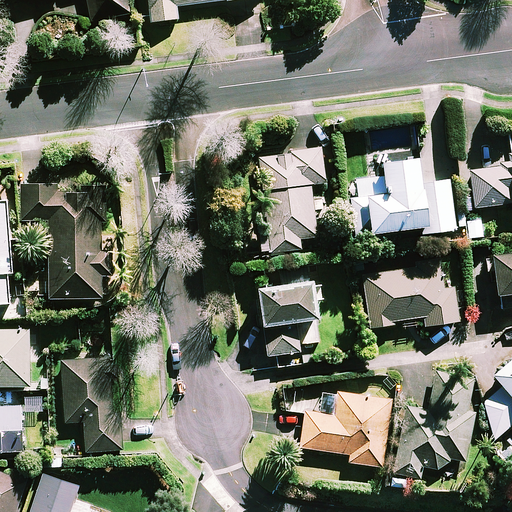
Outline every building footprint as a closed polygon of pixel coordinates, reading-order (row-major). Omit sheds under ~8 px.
[(87,0),(91,19),(130,11),(127,0),(87,0)] [(145,0),(148,21),(178,18),(176,4),(218,0),(145,0)] [(243,225),(246,254),(254,254),(254,257),(284,254),(284,250),(301,249),(300,237),(317,235),(311,183),(325,181),(322,147),(266,152),(273,222),(243,225)] [(511,202),(511,151),(511,155),(511,164),(470,171),(475,208),(511,202)] [(421,182),(418,155),(383,159),(387,193),(351,197),(355,233),(429,224),(430,231),(456,228),(450,179),(421,182)] [(57,184),(21,184),(22,220),(48,219),(50,297),(102,296),(102,274),(113,274),(113,253),(101,253),(101,219),(107,219),(106,186),(57,187),(57,184)] [(0,303),(8,303),(7,270),(11,270),(8,201),(0,200),(0,303)] [(46,249),(26,248),(26,263),(46,263),(46,249)] [(493,260),(486,261),(487,273),(495,271),(500,308),(511,306),(511,250),(493,253),(493,260)] [(443,290),(439,258),(416,261),(416,267),(364,274),(371,323),(424,316),(425,325),(459,320),(454,288),(443,290)] [(316,317),(312,281),(259,287),(268,354),(300,350),(296,319),(316,317)] [(0,387),(29,388),(30,379),(30,330),(0,329),(0,387)] [(511,355),(492,373),(503,384),(483,400),(495,439),(511,424),(511,355)] [(112,406),(110,357),(59,359),(61,421),(84,420),(85,449),(122,448),(121,406),(112,406)] [(473,377),(436,370),(429,410),(407,406),(395,472),(420,477),(423,465),(444,468),(446,457),(466,460),(474,412),(467,410),(473,377)] [(391,399),(323,391),(320,412),(304,410),(300,446),(350,453),(349,461),(383,466),(391,399)] [(0,450),(23,450),(22,405),(0,405),(0,450)] [(15,511),(27,477),(0,468),(0,511),(15,511)] [(69,511),(79,484),(43,473),(30,511),(69,511)]
